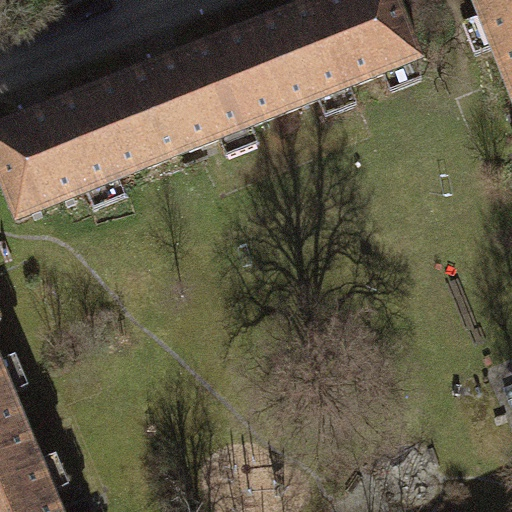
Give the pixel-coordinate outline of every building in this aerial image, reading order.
[(394,0),(331,0),(251,32),(285,115),(420,62),(394,0)] [(511,0),(473,0),(508,85),(511,83),(511,0)] [(153,168),(285,115),(251,32),(120,84),(153,168)] [(0,174),(19,221),(153,168),(120,84),(0,131),(0,174)] [(0,440),(25,430),(0,370),(0,440)] [(0,511),(58,511),(25,430),(0,440),(0,511)]
